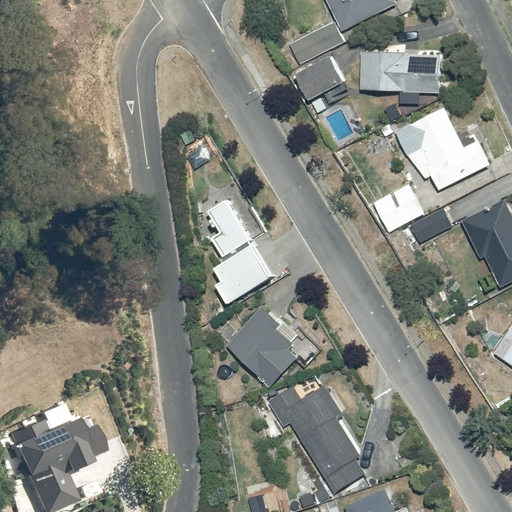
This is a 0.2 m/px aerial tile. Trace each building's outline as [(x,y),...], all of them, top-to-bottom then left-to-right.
[(292,42),(303,65),(304,67),(299,69),(320,113),(357,95),(336,50),(348,45),(342,32),(398,5),(395,0),(330,0),(340,19),(292,42)] [(444,51),(365,49),(364,89),(443,90),(444,51)] [(438,172),(446,188),(494,163),(482,140),(469,146),(448,106),(400,131),(425,179),(438,172)] [(425,214),(411,184),(376,201),(390,231),(425,214)] [(256,240),(230,199),(213,210),(217,215),(213,217),(222,232),(215,236),(228,257),(256,240)] [(511,204),(509,199),(465,221),(485,259),(489,257),(504,287),(511,282),(511,204)] [(457,224),(447,207),(414,225),(424,242),(457,224)] [(256,243),(253,245),(219,268),(226,278),(219,283),(232,303),(276,274),(256,243)] [(286,323),(266,305),(230,344),(276,386),(301,358),(291,348),(297,341),(282,327),(286,323)] [(511,329),(497,352),(511,362),(511,329)] [(287,428),(294,424),(336,495),(370,475),(360,457),(366,454),(343,417),(347,414),(329,384),(307,398),(299,384),(271,401),(287,428)] [(48,428),(44,419),(14,431),(19,442),(16,444),(30,476),(26,477),(32,491),(37,489),(46,511),(52,511),(83,499),(72,475),(96,465),(94,460),(111,453),(98,422),(84,428),(79,415),(48,428)] [(400,511),(390,488),(351,506),(353,511),(400,511)]
